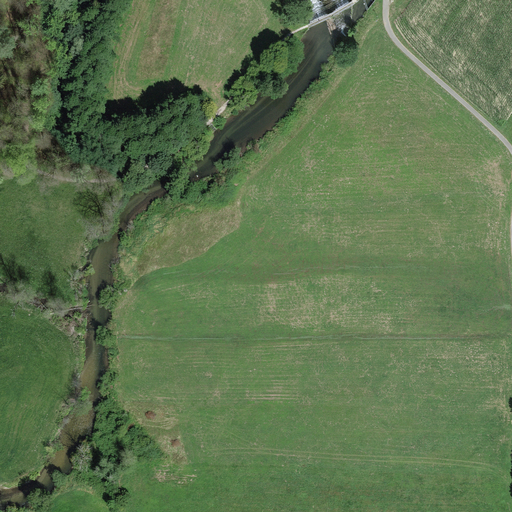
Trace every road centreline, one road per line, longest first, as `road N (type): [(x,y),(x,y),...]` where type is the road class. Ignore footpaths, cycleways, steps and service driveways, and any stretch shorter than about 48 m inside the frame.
road 1 (track): [(384,0),(385,26),(397,42),(511,149)]
road 2 (track): [(50,0),(24,81),(26,162)]
